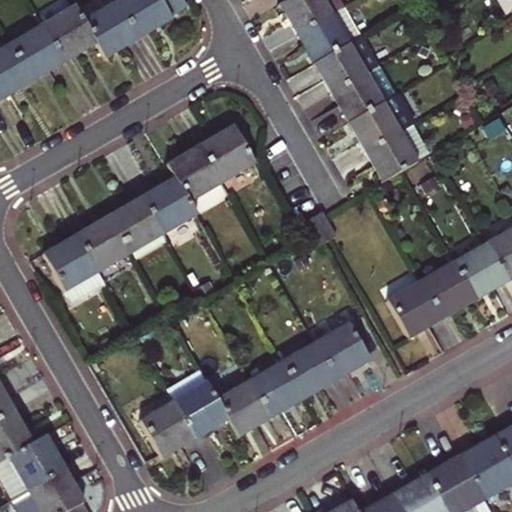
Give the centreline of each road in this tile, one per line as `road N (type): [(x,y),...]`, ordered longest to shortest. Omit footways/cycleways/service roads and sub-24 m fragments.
road 1 (residential): [(215,511),(511,342)]
road 2 (residential): [(0,260),(144,511)]
road 3 (residential): [(0,192),(244,52)]
road 4 (residential): [(244,52),(330,200)]
